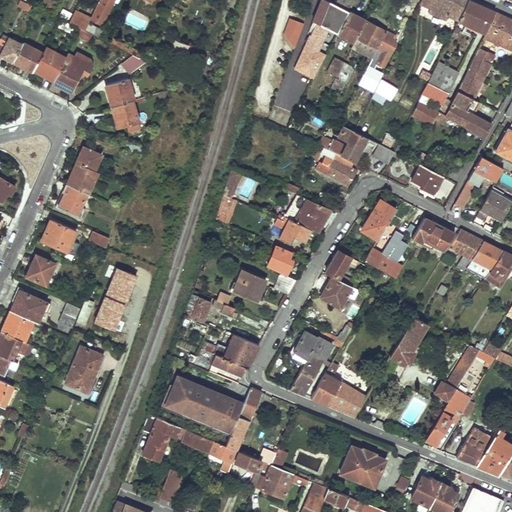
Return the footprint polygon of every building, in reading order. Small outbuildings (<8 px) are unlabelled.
[(114,0),(102,0),(98,10),(107,14),(114,0)] [(326,27),(337,33),(348,10),(335,4),(326,0),(320,0),(311,19),(316,22),(294,67),(305,72),(326,27)] [(337,0),(335,4),(348,10),(348,11),(353,0),(337,0)] [(433,0),(450,8),(447,14),(457,19),(467,0),(433,0)] [(467,0),(457,19),(478,30),(489,10),(475,4),(467,0)] [(355,37),(364,19),(348,11),(348,10),(337,33),(353,41),(355,37)] [(489,10),(478,30),(484,33),(495,12),(489,10)] [(484,33),(482,36),(511,48),(511,19),(509,18),(495,12),(484,33)] [(280,39),(295,45),(303,22),(288,16),(280,39)] [(355,37),(375,47),(384,30),(364,19),(355,37)] [(454,26),(448,38),(454,41),(460,29),(454,26)] [(87,39),(91,32),(89,32),(85,29),(82,28),(79,35),(87,39)] [(104,30),(100,28),(96,35),(100,37),(104,30)] [(375,62),(382,66),(393,46),(389,44),(394,35),(384,30),(375,47),(381,50),(375,62)] [(11,61),(21,44),(10,38),(11,37),(3,33),(0,39),(0,56),(1,56),(11,61)] [(111,43),(139,56),(142,51),(114,37),(111,43)] [(11,61),(32,72),(33,69),(42,52),(22,42),(21,44),(11,61)] [(479,42),(474,53),(490,61),(495,50),(479,42)] [(45,75),(44,76),(53,80),(65,57),(45,47),(42,52),(33,69),(45,75)] [(53,80),(52,82),(72,92),(81,73),(87,76),(93,65),(90,57),(76,50),(73,54),(68,51),(65,57),(53,80)] [(474,53),(464,72),(474,77),(470,85),(477,88),(490,61),(474,53)] [(146,62),(132,55),(121,64),(129,75),(146,62)] [(333,57),(325,71),(334,76),(342,62),(333,57)] [(341,72),(346,76),(352,68),(347,64),(341,72)] [(426,82),(447,92),(455,76),(434,66),(426,82)] [(362,81),(374,87),(380,75),(368,69),(362,81)] [(464,72),(455,90),(472,98),(477,88),(470,85),(474,77),(464,72)] [(383,105),(395,87),(381,78),(369,96),(383,105)] [(105,85),(111,107),(115,106),(134,101),(127,79),(105,85)] [(426,82),(410,114),(430,124),(436,112),(420,104),(424,95),(441,104),(441,103),(447,92),(426,82)] [(455,90),(449,101),(467,111),(470,113),(477,100),(472,98),(455,90)] [(134,101),(115,106),(119,117),(115,119),(118,130),(139,123),(134,101)] [(437,112),(433,120),(441,124),(445,117),(460,125),(467,111),(449,101),(447,106),(442,114),(437,112)] [(511,101),(510,101),(503,114),(511,118),(511,101)] [(441,104),(437,112),(442,114),(447,106),(441,103),(441,104)] [(467,111),(460,125),(482,136),(489,123),(470,113),(467,111)] [(506,129),(493,152),(511,162),(511,122),(508,130),(506,129)] [(320,136),(316,145),(319,146),(353,162),(366,138),(342,125),(337,135),(347,141),(344,146),(331,139),(330,141),(320,136)] [(141,144),(123,141),(121,149),(140,153),(141,144)] [(377,143),(371,154),(385,161),(389,153),(391,150),(377,143)] [(319,161),(315,167),(348,185),(357,170),(351,167),(353,162),(319,146),(318,148),(320,149),(319,152),(331,158),(329,163),(326,161),(325,164),(319,161)] [(76,163),(95,171),(102,156),(83,147),(76,163)] [(313,149),(310,157),(316,159),(319,152),(313,149)] [(479,156),(466,179),(475,183),(480,173),(495,180),(502,168),(498,166),(479,156)] [(511,165),(511,164),(502,158),(498,166),(502,168),(509,171),(511,165)] [(76,163),(66,184),(87,193),(88,193),(97,172),(95,171),(76,163)] [(418,164),(408,182),(419,188),(421,184),(432,190),(439,175),(418,164)] [(231,198),(244,170),(232,165),(223,195),(226,196),(231,198)] [(0,197),(5,190),(8,193),(12,185),(0,177),(0,197)] [(466,179),(463,185),(471,190),(475,183),(466,179)] [(446,195),(453,184),(445,180),(439,191),(446,195)] [(87,193),(66,184),(63,192),(65,192),(58,207),(77,215),(87,193)] [(421,184),(419,188),(431,194),(432,190),(421,184)] [(463,185),(453,203),(461,207),(471,190),(463,185)] [(500,221),(511,201),(490,190),(475,216),(483,220),(487,213),(500,221)] [(226,196),(218,215),(228,219),(233,208),(237,210),(240,202),(231,198),(226,196)] [(380,198),(361,228),(377,237),(396,208),(380,198)] [(306,199),(297,222),(320,231),(329,209),(306,199)] [(424,216),(412,235),(419,240),(422,235),(443,247),(453,232),(424,216)] [(280,219),(277,224),(284,228),(278,238),(289,243),(293,237),(299,224),(285,217),(283,220),(280,219)] [(74,231),(49,220),(40,241),(65,252),(74,231)] [(299,224),(293,237),(303,242),(310,229),(299,224)] [(216,225),(211,236),(222,241),(227,229),(216,225)] [(459,227),(448,246),(464,255),(456,266),(461,270),(468,258),(470,259),(472,255),(482,239),(469,232),(459,227)] [(105,236),(89,229),(86,237),(102,244),(105,236)] [(262,230),(259,237),(271,242),(275,235),(262,230)] [(482,239),(472,255),(490,267),(502,249),(491,244),(482,239)] [(275,245),(267,264),(286,272),(291,260),(289,258),(291,252),(275,245)] [(389,263),(392,259),(371,247),(368,252),(389,263)] [(490,267),(488,271),(499,277),(502,273),(506,276),(511,264),(511,254),(502,249),(490,267)] [(336,250),(326,271),(338,278),(349,256),(336,250)] [(368,252),(363,260),(395,276),(402,264),(392,259),(389,263),(368,252)] [(36,255),(26,276),(46,285),(55,264),(36,255)] [(116,268),(93,322),(113,331),(136,276),(116,268)] [(241,268),(231,289),(255,299),(264,278),(241,268)] [(499,277),(488,271),(485,276),(500,285),(506,276),(502,273),(499,277)] [(295,279),(278,272),(273,287),(286,293),(295,279)] [(342,275),(339,280),(350,286),(354,288),(358,276),(352,274),(350,279),(342,275)] [(330,284),(322,300),(338,309),(350,286),(339,280),(330,276),(327,282),(330,284)] [(327,282),(318,298),(322,300),(330,284),(327,282)] [(12,311),(32,320),(36,322),(46,301),(19,289),(10,310),(12,311)] [(187,309),(186,312),(189,314),(189,315),(202,321),(211,298),(197,291),(190,311),(187,309)] [(219,293),(215,299),(225,303),(228,296),(219,293)] [(380,313),(385,304),(370,296),(368,299),(369,300),(366,305),(380,313)] [(213,298),(210,305),(221,309),(219,311),(230,316),(234,307),(225,303),(215,299),(213,298)] [(95,302),(86,299),(77,321),(86,324),(95,302)] [(76,306),(63,300),(55,320),(68,326),(76,306)] [(403,303),(399,311),(406,314),(410,307),(403,303)] [(7,313),(0,329),(0,330),(20,339),(23,341),(32,320),(12,311),(10,314),(7,313)] [(412,316),(376,378),(388,385),(404,359),(407,361),(413,352),(410,351),(426,323),(412,316)] [(0,355),(9,360),(11,360),(20,339),(0,330),(0,355)] [(232,333),(225,330),(217,347),(224,350),(232,333)] [(304,331),(291,354),(304,362),(310,351),(323,358),(331,342),(318,336),(317,338),(304,331)] [(202,341),(199,347),(245,366),(251,356),(258,344),(232,333),(224,350),(217,347),(202,341)] [(335,338),(332,342),(339,346),(342,341),(335,338)] [(65,383),(88,392),(104,355),(80,345),(65,383)] [(441,381),(434,393),(436,394),(434,396),(446,403),(456,387),(475,355),(479,350),(470,345),(446,385),(441,381)] [(199,347),(194,357),(193,356),(190,363),(208,370),(211,364),(218,367),(217,369),(239,378),(242,373),(245,366),(199,347)] [(479,350),(475,355),(490,363),(493,357),(479,350)] [(304,362),(289,389),(303,395),(323,358),(310,351),(304,362)] [(0,372),(3,373),(9,360),(0,355),(0,372)] [(493,357),(490,363),(511,374),(511,373),(511,366),(498,360),(494,358),(493,357)] [(309,398),(353,416),(366,394),(330,376),(334,368),(328,364),(309,398)] [(242,404),(175,376),(164,404),(230,431),(242,404)] [(0,379),(0,403),(4,405),(13,385),(0,379)] [(230,431),(224,444),(235,449),(260,391),(249,387),(242,404),(230,431)] [(446,403),(424,439),(434,445),(450,419),(447,416),(462,390),(456,387),(446,403)] [(95,421),(98,406),(72,400),(73,396),(50,391),(45,409),(95,421)] [(463,397),(454,411),(460,414),(469,400),(463,397)] [(469,400),(460,414),(465,417),(473,403),(469,400)] [(149,434),(156,417),(147,413),(140,430),(149,434)] [(472,427),(455,456),(475,464),(496,431),(503,419),(498,415),(486,435),(472,427)] [(185,428),(156,417),(149,434),(141,453),(158,460),(168,434),(175,437),(175,436),(181,438),(185,428)] [(21,421),(17,430),(24,433),(28,424),(21,421)] [(181,438),(180,440),(208,452),(213,440),(185,428),(181,438)] [(496,431),(475,464),(498,474),(499,472),(510,451),(511,449),(505,446),(497,460),(491,457),(500,442),(497,441),(501,434),(496,431)] [(213,440),(208,452),(218,455),(231,461),(232,460),(236,449),(235,449),(224,444),(213,440)] [(264,448),(259,459),(264,461),(270,463),(272,464),(278,448),(273,446),(274,444),(264,440),(261,447),(264,448)] [(350,445),(339,472),(372,486),(384,459),(350,445)] [(236,449),(232,460),(256,470),(250,485),(254,486),(260,472),(264,461),(259,459),(236,449)] [(511,452),(510,451),(499,472),(509,478),(511,473),(511,452)] [(218,455),(208,452),(207,456),(216,460),(218,455)] [(266,474),(260,488),(283,498),(290,480),(293,473),(272,464),(270,463),(266,474)] [(0,484),(3,485),(10,467),(6,466),(0,479),(0,484)] [(254,486),(260,488),(266,474),(260,472),(254,486)] [(160,491),(158,496),(170,501),(179,478),(168,473),(160,491)] [(308,479),(293,473),(290,480),(305,486),(308,479)] [(422,473),(410,498),(429,507),(440,482),(422,473)] [(401,477),(396,486),(403,490),(408,479),(401,477)] [(326,487),(314,482),(301,511),(315,511),(322,497),(326,487)] [(440,482),(429,507),(438,511),(448,511),(459,491),(440,482)] [(326,487),(322,497),(343,506),(344,504),(347,496),(326,487)] [(494,511),(500,499),(471,487),(458,511),(494,511)] [(155,489),(151,498),(157,501),(158,496),(160,491),(155,489)] [(191,496),(187,508),(193,511),(198,498),(191,496)] [(347,496),(344,504),(361,511),(360,511),(372,511),(374,507),(347,496)] [(144,511),(116,500),(110,511),(144,511)]
